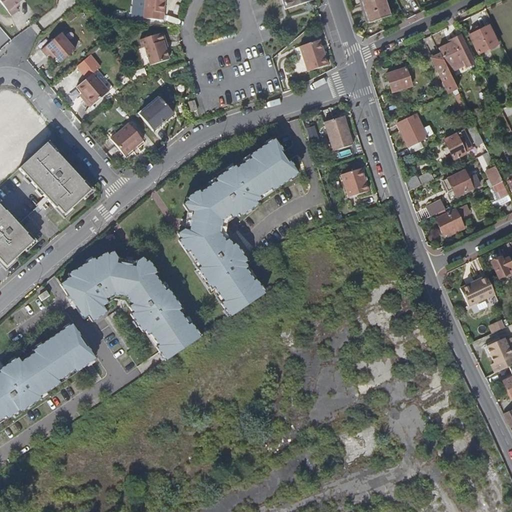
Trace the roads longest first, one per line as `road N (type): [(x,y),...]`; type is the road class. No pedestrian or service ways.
road 1 (residential): [(360,78),(194,139),(124,196)]
road 2 (tertiary): [(424,268),(511,453)]
road 3 (tertiary): [(360,78),(424,268)]
road 4 (residential): [(124,196),(22,74),(0,74)]
road 5 (residential): [(124,196),(0,311)]
road 6 (unknown): [(251,34),(265,69),(223,91),(211,88),(194,52)]
road 7 (residential): [(354,57),(475,0)]
